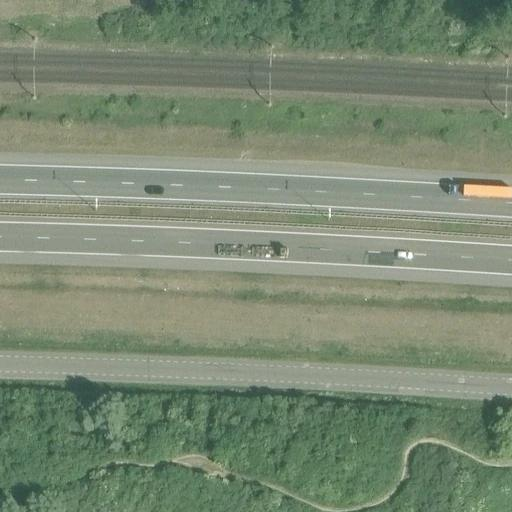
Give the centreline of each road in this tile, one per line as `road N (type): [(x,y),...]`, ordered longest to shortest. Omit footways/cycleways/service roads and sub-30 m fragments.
road 1 (trunk): [(0,238),(511,262)]
road 2 (trunk): [(511,204),(0,180)]
road 3 (unclassified): [(0,369),(511,392)]
